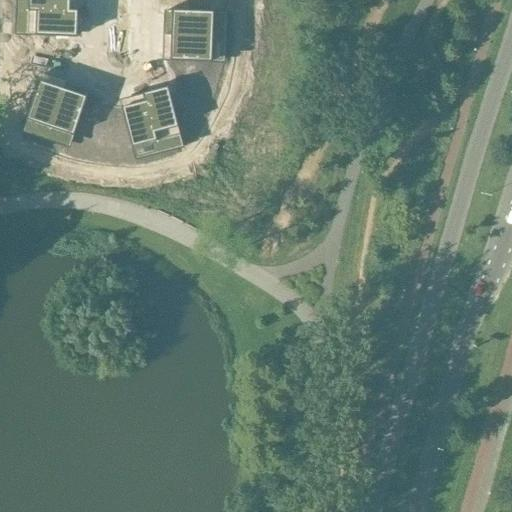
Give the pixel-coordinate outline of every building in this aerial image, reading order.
[(28,0),(28,11),(78,13),(78,0),(28,0)] [(28,11),(28,36),(77,38),(78,13),(28,11)] [(164,12),(163,37),(213,38),(213,13),(164,12)] [(163,37),(162,62),(212,63),(213,38),(163,37)] [(42,75),(26,121),(50,129),(66,83),(42,75)] [(66,83),(50,129),(74,137),(89,90),(66,83)] [(168,88),(144,95),(156,142),(180,136),(168,88)] [(144,95),(120,101),(132,149),(156,142),(144,95)]
